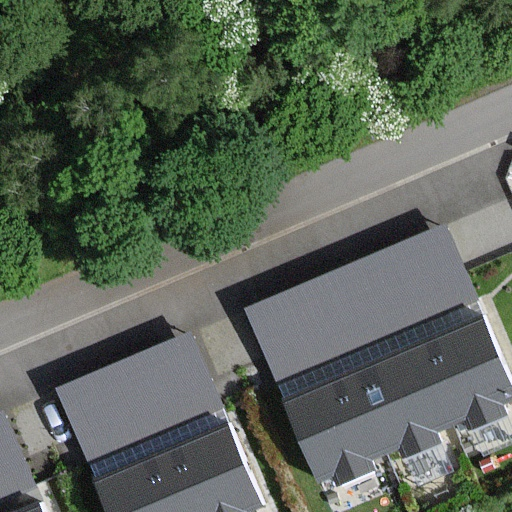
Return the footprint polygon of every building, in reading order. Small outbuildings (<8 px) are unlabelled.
[(445,231),(252,310),(280,378),(473,298),(445,231)] [(511,400),(511,388),(484,321),(451,335),(419,348),(386,362),(354,376),(321,389),(289,403),(321,480),(335,474),(339,484),(375,468),(371,459),(401,447),(404,456),(441,440),(438,432),(466,420),(470,428),(508,412),(504,403),(511,400)] [(221,409),(191,338),(64,392),(95,463),(221,409)] [(0,415),(0,495),(30,482),(1,415),(0,415)] [(254,511),(264,508),(229,426),(196,439),(164,453),(132,467),(100,481),(113,511),(254,511)]
